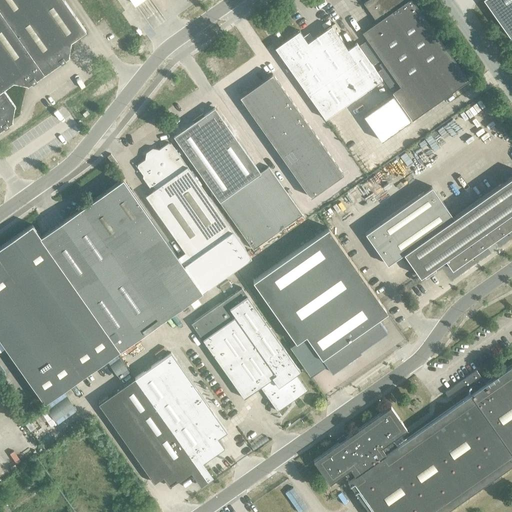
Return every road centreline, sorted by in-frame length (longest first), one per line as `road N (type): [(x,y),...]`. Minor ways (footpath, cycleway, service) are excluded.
road 1 (unclassified): [(208,511),(403,374),(457,314),(511,273)]
road 2 (unclassified): [(0,217),(74,160),(175,43),(234,0)]
